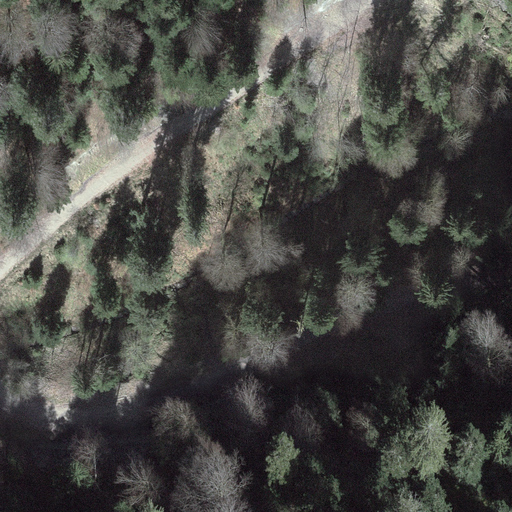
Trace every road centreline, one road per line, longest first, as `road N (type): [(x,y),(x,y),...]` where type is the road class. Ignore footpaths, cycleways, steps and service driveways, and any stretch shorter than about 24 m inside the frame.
road 1 (track): [(511,272),(357,306),(174,396),(77,410),(12,404),(0,395)]
road 2 (track): [(0,274),(164,134),(376,0)]
